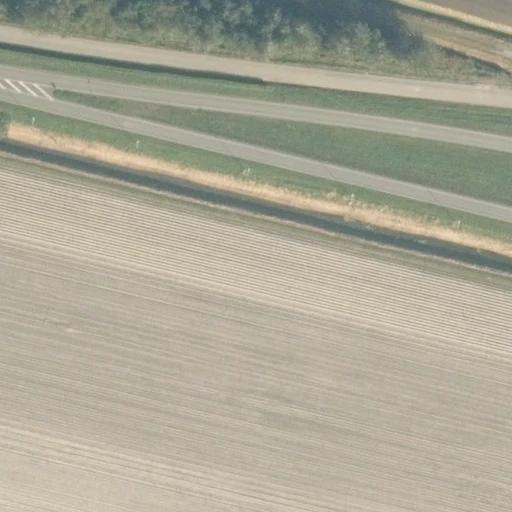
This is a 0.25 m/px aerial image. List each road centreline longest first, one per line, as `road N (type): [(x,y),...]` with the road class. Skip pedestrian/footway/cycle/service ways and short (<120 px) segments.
road 1 (primary): [(0,91),(511,220)]
road 2 (primary): [(511,150),(178,98),(0,80)]
road 3 (unclassified): [(511,97),(0,35)]
road 4 (track): [(511,51),(335,0)]
